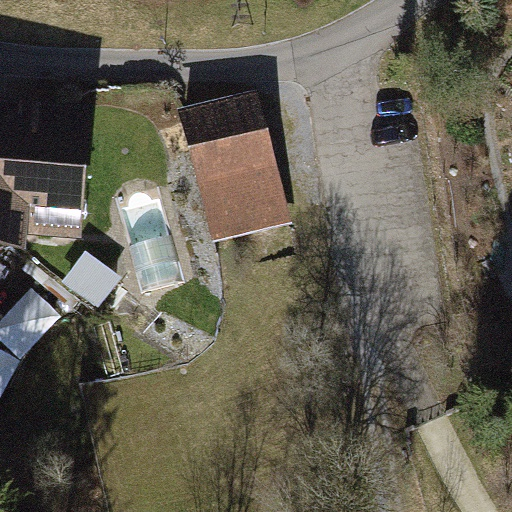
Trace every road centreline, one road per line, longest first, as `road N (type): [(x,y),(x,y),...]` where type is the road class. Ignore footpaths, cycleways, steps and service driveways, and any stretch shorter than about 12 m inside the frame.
road 1 (residential): [(0,68),(129,77),(289,70),(431,0)]
road 2 (track): [(477,511),(393,335),(353,307)]
